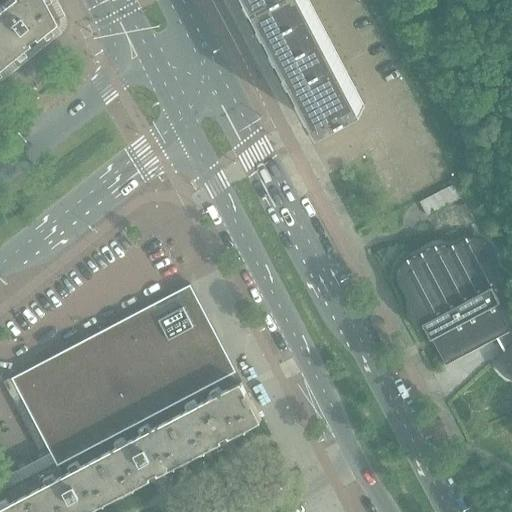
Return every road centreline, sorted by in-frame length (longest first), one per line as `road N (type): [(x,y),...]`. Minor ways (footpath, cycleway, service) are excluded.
road 1 (secondary): [(454,511),(208,61)]
road 2 (secondary): [(185,132),(358,459)]
road 3 (secondary): [(0,266),(185,132)]
